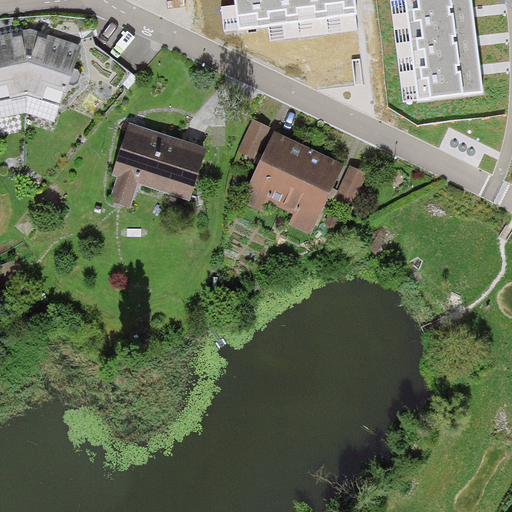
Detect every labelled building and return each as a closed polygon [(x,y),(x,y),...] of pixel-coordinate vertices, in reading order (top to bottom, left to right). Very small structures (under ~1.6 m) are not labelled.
[(233,0),(238,30),(356,15),(353,0),(233,0)] [(482,81),(478,54),(475,26),(471,0),(405,0),(418,101),(483,93),(482,81)] [(30,30),(0,36),(0,100),(12,98),(12,100),(27,97),(30,30)] [(81,48),(30,30),(27,97),(61,108),(81,48)] [(253,160),(268,128),(251,120),(236,152),(253,160)] [(206,149),(128,123),(111,173),(119,175),(110,202),(129,209),(138,183),(189,200),(206,149)] [(306,148),(271,133),(240,206),(275,221),(306,148)] [(341,163),(306,148),(275,221),(310,236),(341,163)] [(352,207),(367,174),(350,166),(335,199),(352,207)]
